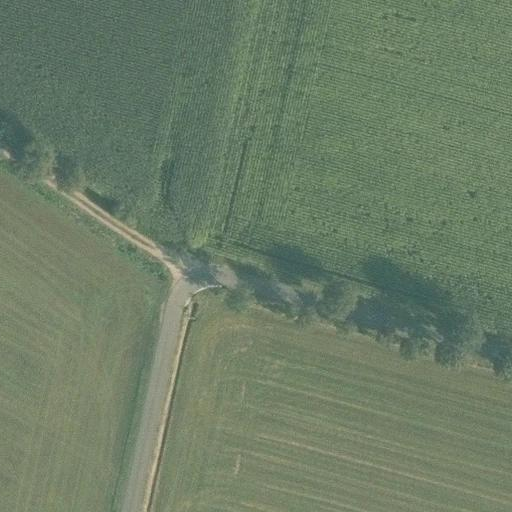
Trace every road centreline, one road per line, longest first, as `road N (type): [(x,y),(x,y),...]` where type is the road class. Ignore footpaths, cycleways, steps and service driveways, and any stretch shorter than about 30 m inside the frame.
road 1 (unclassified): [(127,511),(171,305),(192,280),(213,276),(511,356)]
road 2 (track): [(192,280),(0,141)]
